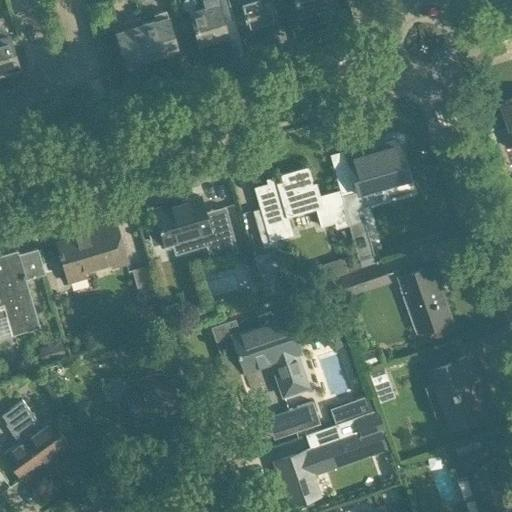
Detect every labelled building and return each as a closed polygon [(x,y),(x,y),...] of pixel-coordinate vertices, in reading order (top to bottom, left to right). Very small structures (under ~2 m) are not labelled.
[(201,0),(204,7),(189,12),(198,43),(226,34),(216,0),(201,0)] [(239,0),(248,28),(276,20),(270,0),(239,0)] [(293,0),(297,14),(326,5),(324,0),(293,0)] [(155,20),(142,24),(151,56),(176,49),(165,10),(154,14),(155,20)] [(0,71),(17,67),(3,17),(0,18),(0,71)] [(140,18),(114,26),(125,64),(151,56),(142,24),(140,18)] [(99,76),(89,79),(95,98),(105,95),(99,76)] [(511,98),(503,102),(511,126),(502,129),(508,147),(511,145),(511,98)] [(346,154),(330,159),(339,188),(350,225),(365,220),(361,206),(389,198),(385,185),(408,178),(397,140),(346,154)] [(275,181),(254,187),(259,206),(265,225),(257,227),(263,247),(294,239),(288,217),(316,209),(320,226),(336,221),(338,228),(350,225),(339,188),(318,194),(315,182),(311,183),(307,166),(274,175),(275,181)] [(224,206),(204,211),(200,197),(155,210),(159,224),(157,225),(158,228),(165,227),(169,242),(203,232),(210,258),(236,251),(224,206)] [(360,259),(375,254),(365,220),(350,225),(360,259)] [(57,251),(58,256),(62,255),(68,275),(112,262),(114,265),(126,261),(114,222),(86,230),(87,233),(57,242),(60,250),(57,251)] [(0,304),(2,304),(11,335),(39,327),(25,279),(44,273),(37,248),(18,254),(17,250),(0,254),(0,304)] [(261,284),(276,280),(268,253),(253,257),(261,284)] [(381,260),(338,275),(344,290),(386,276),(381,260)] [(133,270),(138,291),(142,290),(144,299),(158,295),(155,286),(150,265),(133,270)] [(434,265),(415,272),(399,278),(418,330),(452,318),(452,317),(451,317),(433,267),(434,267),(434,265)] [(166,305),(169,317),(180,314),(176,302),(166,305)] [(234,317),(213,324),(219,340),(230,374),(244,370),(275,359),(278,369),(274,371),(283,395),(302,389),(305,387),(295,355),(296,354),(290,335),(298,332),(292,314),(239,332),(234,317)] [(125,389),(130,404),(135,423),(136,423),(135,418),(158,412),(159,416),(179,410),(169,377),(187,372),(172,322),(161,325),(167,346),(166,347),(174,375),(125,389)] [(44,345),(41,346),(39,347),(42,359),(64,353),(60,340),(50,343),(44,345)] [(464,351),(445,358),(434,362),(455,424),(485,414),(464,351)] [(388,375),(383,363),(368,368),(372,380),(388,375)] [(4,453),(10,461),(22,478),(42,463),(44,465),(55,457),(52,454),(67,443),(51,419),(41,426),(22,400),(1,415),(7,424),(11,421),(17,429),(11,433),(18,443),(4,453)] [(312,401),(287,409),(295,431),(320,423),(312,401)] [(294,455),(275,461),(290,503),(307,497),(319,493),(312,472),(360,456),(386,447),(381,432),(384,431),(377,410),(353,417),(335,423),(341,439),(294,455)] [(486,448),(467,455),(453,460),(457,474),(468,470),(482,511),(491,511),(504,508),(504,509),(509,507),(508,506),(511,504),(511,490),(510,485),(508,486),(498,458),(490,460),(486,448)]
